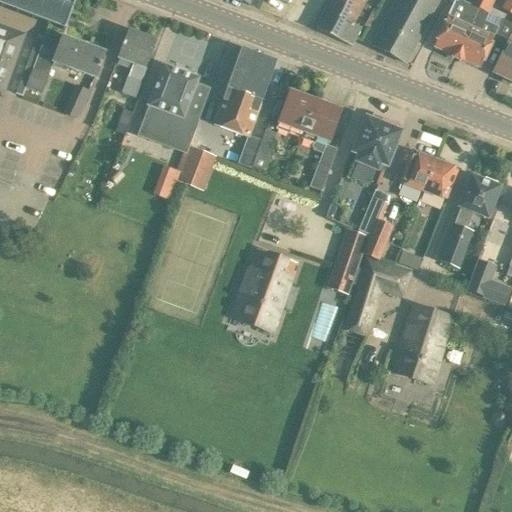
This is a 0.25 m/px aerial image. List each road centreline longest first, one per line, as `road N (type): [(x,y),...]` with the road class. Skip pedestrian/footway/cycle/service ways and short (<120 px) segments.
road 1 (primary): [(511,132),(171,0)]
road 2 (track): [(303,511),(0,417)]
